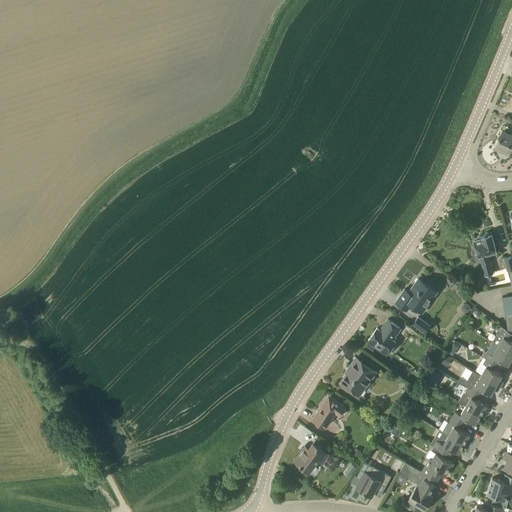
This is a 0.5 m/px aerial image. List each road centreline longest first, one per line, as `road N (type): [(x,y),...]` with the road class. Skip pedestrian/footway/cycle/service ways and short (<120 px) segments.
road 1 (tertiary): [(254,505),(288,411),(453,169)]
road 2 (track): [(125,511),(29,346),(0,350)]
road 3 (tertiary): [(453,169),(511,32)]
road 4 (unclassified): [(450,511),(511,403)]
